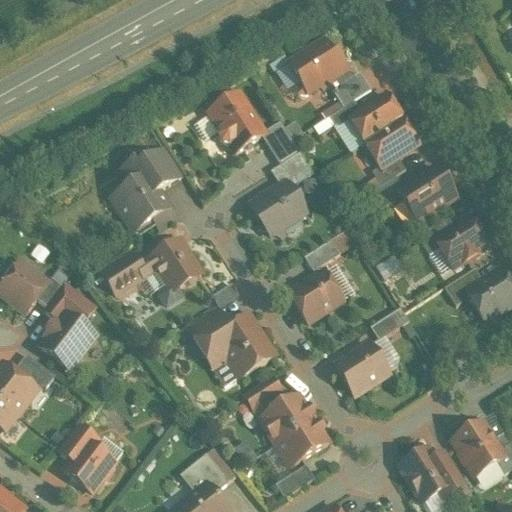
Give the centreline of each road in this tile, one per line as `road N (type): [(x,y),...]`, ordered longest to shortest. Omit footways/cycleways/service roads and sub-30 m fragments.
road 1 (residential): [(367,463),(208,216)]
road 2 (secondary): [(0,102),(195,0)]
road 3 (residential): [(511,183),(393,0)]
road 4 (residential): [(511,358),(392,436),(367,463)]
